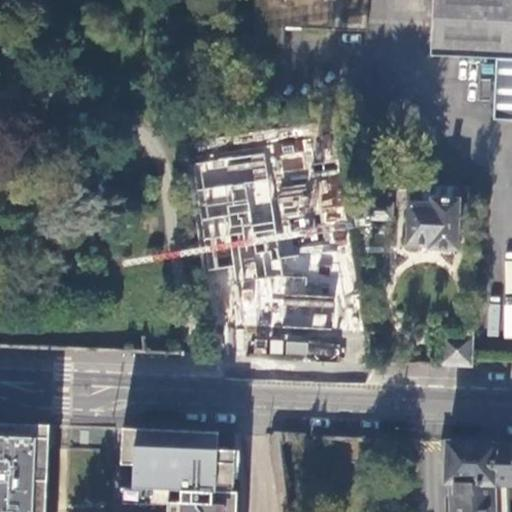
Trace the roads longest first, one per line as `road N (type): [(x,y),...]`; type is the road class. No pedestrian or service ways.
road 1 (secondary): [(250,391),(511,402)]
road 2 (secondary): [(0,380),(250,391)]
road 3 (residential): [(250,391),(262,511)]
